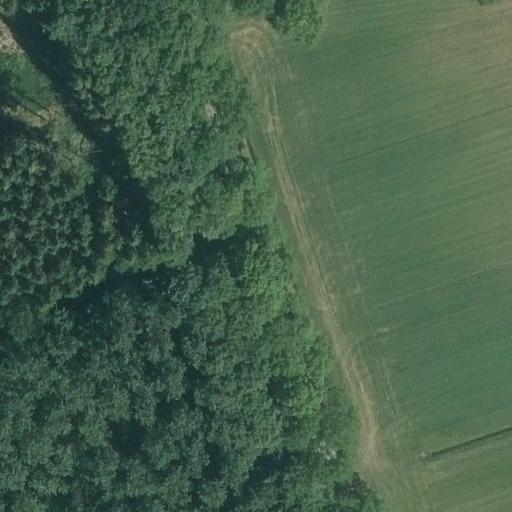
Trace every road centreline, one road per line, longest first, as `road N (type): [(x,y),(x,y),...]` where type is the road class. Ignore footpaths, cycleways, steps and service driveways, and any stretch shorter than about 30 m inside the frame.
road 1 (unclassified): [(341,511),(204,66),(172,0)]
road 2 (track): [(0,321),(244,210)]
